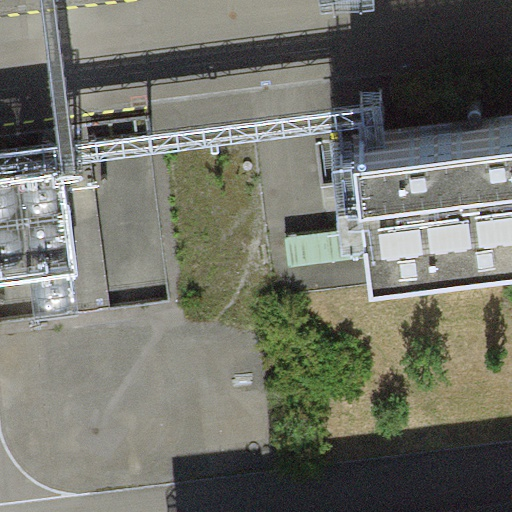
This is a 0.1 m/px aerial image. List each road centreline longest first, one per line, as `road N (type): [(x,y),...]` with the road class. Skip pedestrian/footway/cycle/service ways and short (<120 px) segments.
road 1 (unknown): [(0,489),(511,387)]
road 2 (unknown): [(0,46),(133,19)]
